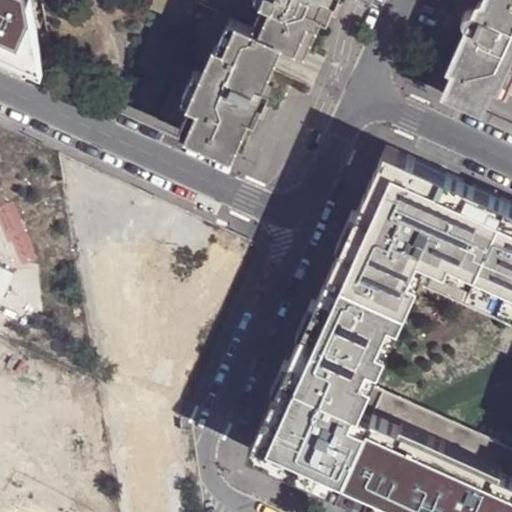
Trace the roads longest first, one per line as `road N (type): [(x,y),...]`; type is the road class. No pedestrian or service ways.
road 1 (residential): [(300,219),(0,89)]
road 2 (residential): [(188,470),(300,219)]
road 3 (residential): [(360,91),(511,160)]
road 4 (residential): [(360,91),(300,219)]
